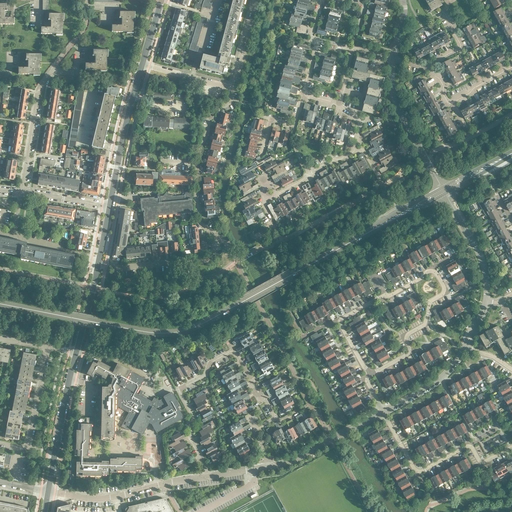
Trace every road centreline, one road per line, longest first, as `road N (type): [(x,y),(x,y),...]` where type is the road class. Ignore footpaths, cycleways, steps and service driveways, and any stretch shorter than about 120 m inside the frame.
road 1 (secondary): [(97,323),(156,333),(191,328),(443,190)]
road 2 (residential): [(210,260),(217,242),(200,222),(198,164),(211,112),(230,101),(231,86)]
road 3 (residential): [(21,191),(38,91),(52,70),(76,71),(78,50)]
road 4 (tertiary): [(48,491),(117,496),(208,476)]
road 5 (residential): [(369,374),(408,352),(407,334),(424,324),(430,300),(444,289),(433,271)]
road 6 (residential): [(274,416),(232,350),(178,389)]
road 7 (tertiary): [(392,58),(395,100),(443,190)]
road 8 (tertiary): [(48,491),(76,352)]
road 9 (tertiary): [(110,197),(142,64)]
road 10 (residential): [(0,443),(28,445),(50,348)]
road 11 (tertiary): [(485,301),(480,258),(443,190)]
